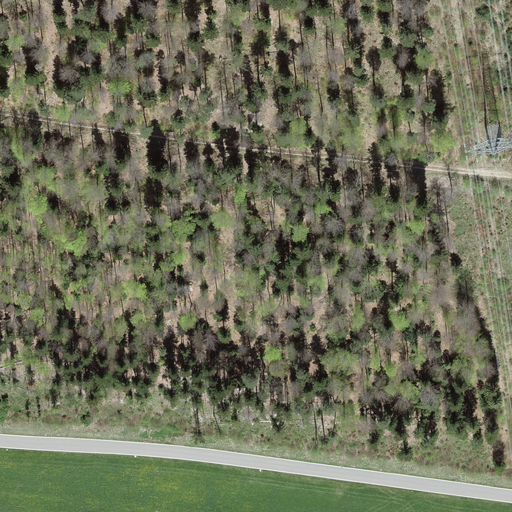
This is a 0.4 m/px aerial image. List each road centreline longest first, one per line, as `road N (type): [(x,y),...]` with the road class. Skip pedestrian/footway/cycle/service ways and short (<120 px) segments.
road 1 (track): [(0,111),(511,176)]
road 2 (tertiary): [(0,440),(188,453),(511,497)]
